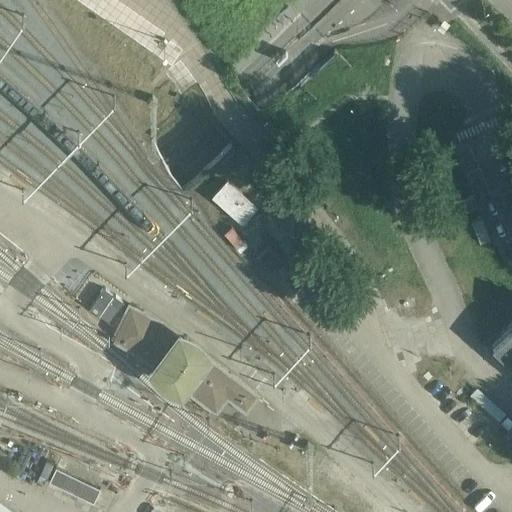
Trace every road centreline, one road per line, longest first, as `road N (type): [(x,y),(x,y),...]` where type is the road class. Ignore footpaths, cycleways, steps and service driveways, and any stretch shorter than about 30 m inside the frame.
road 1 (tertiary): [(0,342),(324,27),(366,0)]
road 2 (tertiary): [(324,0),(0,318)]
